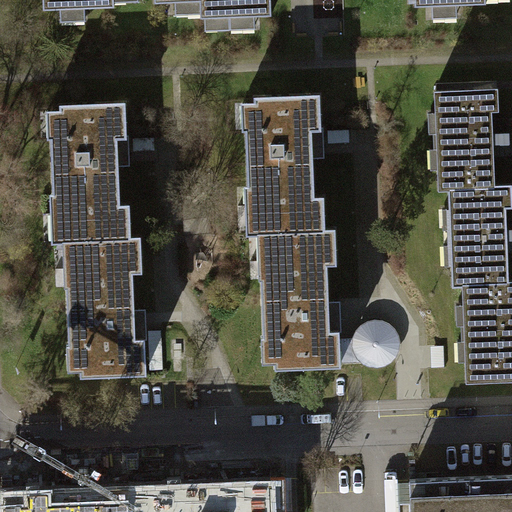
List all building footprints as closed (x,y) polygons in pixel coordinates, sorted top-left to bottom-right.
[(86,8),(115,7),(115,1),(140,1),(139,0),(44,0),(45,9),(60,9),(60,20),(86,19),(86,8)] [(157,0),(158,3),(176,3),(177,14),(204,14),(205,31),(257,30),(257,17),(271,16),(270,0),(157,0)] [(410,0),(411,18),(485,16),(484,0),(410,0)] [(449,188),(495,187),(493,144),(510,143),(510,132),(494,132),(493,111),(500,110),(500,89),(435,91),(435,112),(429,112),(430,134),(434,134),(434,147),(430,147),(431,168),(437,168),(438,189),(449,188)] [(299,233),(326,233),(324,198),(313,198),(311,130),(320,130),(319,97),(256,99),(257,130),(248,131),(250,187),(258,186),(260,235),(264,235),(268,235),(270,234),(299,233)] [(103,239),(131,238),(130,204),(119,205),(116,139),(127,139),(126,103),(61,105),(62,139),(52,139),(54,196),(64,195),(65,240),(67,240),(72,240),(76,240),(103,239)] [(463,284),(509,283),(507,241),(511,240),(511,227),(507,228),(506,207),(511,206),(511,186),(495,187),(449,188),(450,206),(442,207),(443,229),(448,229),(449,243),(444,243),(445,264),(451,263),(452,285),(463,284)] [(307,366),(340,365),(339,332),(329,332),(327,264),(337,264),(336,232),(326,233),(299,233),(270,234),(272,281),(263,281),(265,337),(276,337),(277,367),(307,366)] [(115,374),(145,373),(144,340),(134,340),(132,273),(143,272),(142,238),(131,238),(103,239),(76,240),(78,287),(69,287),(71,344),(82,344),(83,375),(115,374)] [(467,381),(511,380),(511,283),(509,283),(463,284),(463,304),(457,304),(457,324),(462,324),(462,339),(458,339),(459,360),(467,360),(467,381)] [(356,331),(353,338),(353,346),(354,353),(358,360),(364,365),(371,368),(379,368),(386,367),(393,363),(398,357),(401,350),(401,343),(400,335),(396,329),(390,324),(383,321),(375,320),(368,321),(361,325),(356,331)] [(162,332),(150,332),(151,371),(164,370),(162,332)] [(511,511),(511,472),(406,478),(407,511),(511,511)] [(271,511),(271,486),(0,496),(0,511),(271,511)]
